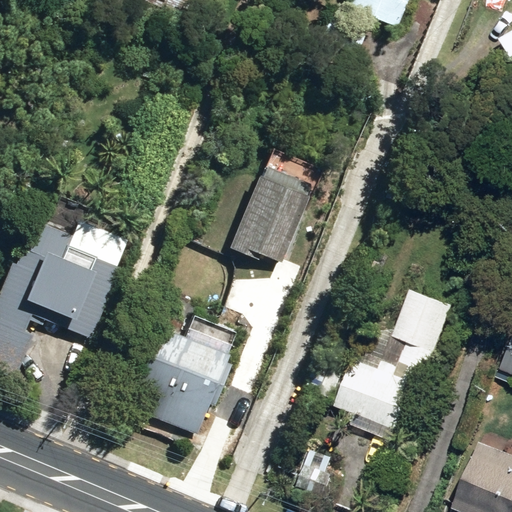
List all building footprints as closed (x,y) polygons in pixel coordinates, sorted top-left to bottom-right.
[(148,0),(203,24),(212,0),(148,0)] [(347,0),(345,8),(398,28),(408,0),(347,0)] [(316,36),(357,55),(369,29),(328,11),(316,36)] [(61,216),(73,221),(78,209),(66,204),(61,216)] [(0,289),(0,368),(13,374),(28,338),(25,336),(33,315),(91,339),(113,286),(109,285),(119,259),(43,227),(33,251),(27,248),(22,259),(14,256),(0,289)] [(369,269),(378,273),(383,262),(374,258),(369,269)] [(339,406),(398,431),(407,408),(414,411),(458,306),(449,302),(452,296),(433,289),(431,295),(418,289),(398,337),(402,339),(397,349),(392,346),(383,369),(359,359),(339,406)] [(152,416),(198,435),(211,404),(215,406),(232,365),(227,364),(230,356),(227,355),(231,345),(189,328),(185,337),(156,325),(132,382),(161,394),(152,416)] [(133,422),(147,427),(152,414),(139,409),(133,422)] [(511,511),(511,454),(484,443),(457,508),(466,511),(511,511)]
